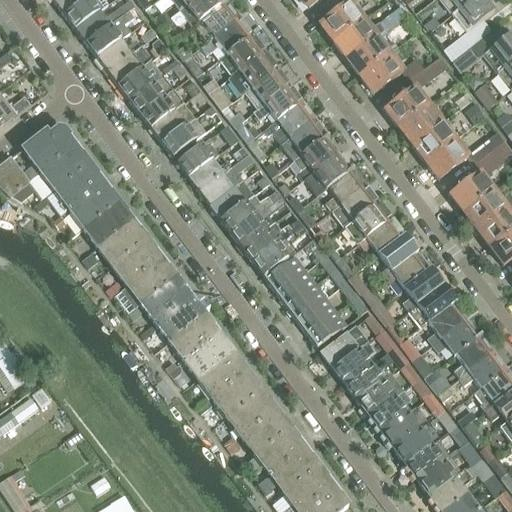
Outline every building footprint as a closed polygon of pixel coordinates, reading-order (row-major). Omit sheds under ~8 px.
[(63,20),(89,0),(60,0),(53,6),(63,20)] [(89,0),(63,20),(74,34),(98,16),(107,9),(102,2),(103,0),(89,0)] [(142,0),(131,0),(143,15),(150,10),(142,0)] [(166,0),(178,16),(198,0),(166,0)] [(198,0),(178,16),(169,23),(175,31),(179,31),(186,26),(191,33),(193,32),(224,8),(223,7),(217,0),(198,0)] [(295,0),(306,14),(323,0),(295,0)] [(403,0),(401,1),(407,8),(417,0),(403,0)] [(439,0),(436,2),(450,20),(475,0),(439,0)] [(464,38),(493,16),(480,0),(475,0),(450,20),(464,38)] [(85,48),(134,11),(129,5),(104,24),(98,16),(74,34),(85,48)] [(207,48),(239,23),(226,5),(223,7),(224,8),(193,32),(202,44),(203,43),(207,48)] [(331,47),(362,24),(349,7),(318,30),(331,47)] [(387,34),(396,27),(395,26),(405,18),(400,11),(370,34),(362,24),(331,47),(345,65),(376,42),(375,41),(381,37),(386,33),(387,34)] [(128,15),(85,48),(96,63),(129,37),(124,30),(133,22),(128,15)] [(156,32),(168,23),(169,23),(163,15),(150,25),(156,32)] [(429,36),(440,28),(433,21),(422,29),(428,37),(429,36)] [(226,59),(252,40),(239,23),(207,48),(200,53),(203,57),(206,60),(219,50),(226,59)] [(151,33),(140,41),(145,48),(155,40),(151,33)] [(376,42),(345,65),(358,82),(389,58),(388,58),(396,52),(384,35),(381,37),(375,41),(376,42)] [(106,77),(139,52),(135,45),(125,53),(120,45),(130,38),(129,37),(96,63),(106,77)] [(496,79),(511,65),(511,40),(510,38),(482,60),(496,79)] [(231,82),(264,57),(252,40),(226,59),(227,59),(218,66),(231,82)] [(449,65),(468,50),(461,41),(442,56),(449,65)] [(152,52),(149,55),(155,62),(166,54),(158,43),(152,48),(152,52)] [(182,51),(174,56),(182,67),(189,61),(182,51)] [(150,65),(142,55),(139,52),(106,77),(117,91),(150,66),(150,65)] [(459,79),(479,63),(471,54),(452,69),(459,79)] [(0,62),(0,72),(11,64),(7,57),(4,59),(0,62)] [(244,98),(277,73),(264,57),(231,82),(227,85),(240,101),(244,98)] [(402,75),(399,72),(389,58),(358,82),(371,99),(400,77),(406,86),(420,75),(413,66),(402,75)] [(189,61),(182,67),(195,83),(202,78),(189,61)] [(397,133),(427,109),(416,94),(446,72),(438,62),(420,75),(406,86),(412,94),(384,116),(397,133)] [(511,65),(496,79),(509,96),(511,94),(511,65)] [(150,66),(117,91),(128,105),(161,80),(150,66)] [(185,78),(177,68),(171,73),(179,83),(185,78)] [(257,115),(289,90),(277,73),(244,98),(256,114),(257,115)] [(474,78),(466,84),(474,95),(482,89),(474,78)] [(139,119),(171,95),(161,80),(128,105),(139,119)] [(212,84),(201,92),(207,100),(218,92),(212,84)] [(185,91),(193,101),(199,96),(191,87),(185,91)] [(256,114),(251,118),(258,126),(268,118),(275,127),(275,128),(302,107),(289,90),(257,115),(256,114)] [(207,100),(220,116),(230,109),(218,92),(207,100)] [(150,134),(182,109),(171,95),(139,119),(150,134)] [(199,109),(205,105),(199,96),(193,101),(188,104),(192,109),(196,106),(199,109)] [(483,107),(481,108),(486,114),(497,106),(492,99),(483,107)] [(10,111),(17,120),(30,110),(23,101),(10,111)] [(0,132),(12,124),(0,107),(0,132)] [(275,127),(263,136),(266,141),(271,138),(280,150),(315,124),(302,107),(275,128),(275,127)] [(160,148),(193,123),(182,109),(150,134),(160,148)] [(410,150),(441,127),(427,109),(397,133),(410,150)] [(476,111),(468,117),(475,126),(483,120),(476,111)] [(210,120),(214,117),(210,112),(203,117),(205,120),(210,120)] [(500,132),(501,131),(507,127),(511,123),(506,115),(495,124),(500,132)] [(233,121),(227,125),(232,133),(240,127),(243,125),(237,117),(233,121)] [(171,162),(204,138),(193,123),(160,148),(171,162)] [(280,150),(290,164),(293,167),(325,142),(325,143),(328,142),(327,141),(315,124),(280,150)] [(245,149),(253,144),(240,127),(232,133),(245,149)] [(423,167),(454,144),(441,127),(410,150),(423,167)] [(511,134),(511,135),(509,132),(510,131),(507,127),(501,131),(505,135),(504,136),(511,146),(511,134)] [(226,131),(219,136),(224,143),(231,138),(226,131)] [(0,191),(9,200),(76,150),(64,135),(54,134),(48,138),(46,136),(21,155),(32,170),(22,177),(11,162),(0,170),(0,191)] [(472,171),(503,147),(496,138),(466,160),(454,144),(423,167),(436,185),(465,163),(472,171)] [(325,142),(293,167),(299,176),(294,180),(300,187),(303,185),(338,159),(325,143),(325,142)] [(209,143),(175,169),(186,183),(211,165),(217,160),(208,149),(212,147),(209,143)] [(253,144),(245,149),(258,166),(266,161),(253,144)] [(462,218),(492,195),(484,184),(491,179),(489,177),(511,159),(503,147),(472,171),(478,179),(448,201),(462,218)] [(27,187),(10,200),(20,206),(34,196),(41,206),(45,203),(50,199),(54,196),(90,169),(76,150),(39,178),(27,187)] [(241,152),(232,159),(238,167),(247,160),(241,152)] [(316,202),(327,194),(350,176),(349,175),(338,159),(303,185),(316,202)] [(208,212),(242,186),(236,179),(252,167),(247,160),(238,167),(232,171),(197,198),(208,212)] [(227,165),(217,173),(211,165),(186,183),(197,198),(232,171),(227,165)] [(273,168),(265,175),(271,183),(279,177),(277,174),(273,168)] [(50,199),(45,203),(49,208),(60,221),(68,215),(104,188),(90,169),(54,196),(50,199)] [(333,202),(324,209),(331,217),(365,191),(353,174),(352,173),(349,175),(350,176),(327,194),(333,202)] [(256,186),(261,193),(268,188),(262,181),(256,186)] [(218,226),(253,200),(242,186),(208,212),(218,226)] [(82,234),(119,207),(104,188),(68,215),(82,234)] [(283,189),(278,192),(284,200),(289,196),(283,189)] [(344,234),(378,208),(365,191),(331,217),(344,234)] [(511,206),(507,199),(500,205),(492,195),(462,218),(475,236),(511,207),(511,206)] [(229,240),(279,202),(274,197),(260,208),(253,200),(218,226),(229,240)] [(240,254),(274,228),(268,221),(276,215),(275,214),(283,208),(279,202),(229,240),(240,254)] [(296,217),(303,212),(294,202),(288,206),(296,217)] [(41,206),(35,211),(38,216),(49,208),(45,203),(41,206)] [(97,253),(133,226),(119,207),(82,234),(97,253)] [(511,234),(511,221),(511,219),(511,218),(511,207),(475,236),(488,253),(511,234)] [(358,249),(391,224),(378,208),(344,234),(356,251),(358,249)] [(303,212),(296,217),(309,234),(316,229),(303,212)] [(52,228),(56,233),(64,227),(60,221),(52,228)] [(391,224),(358,249),(363,256),(370,250),(378,261),(403,241),(391,224)] [(251,268),(300,231),(296,225),(288,231),(288,230),(280,236),(274,228),(240,254),(251,268)] [(111,272),(147,245),(133,226),(97,253),(111,272)] [(262,283),(286,264),(296,256),(289,248),(304,236),(300,231),(251,268),(262,283)] [(322,234),(314,240),(321,250),(322,250),(330,244),(322,234)] [(511,234),(488,253),(501,271),(511,263),(511,234)] [(383,283),(416,258),(403,241),(378,261),(386,272),(379,278),(383,283)] [(312,244),(302,252),(307,258),(309,257),(315,264),(323,258),(312,244)] [(125,291),(161,264),(147,245),(111,272),(125,291)] [(333,253),(327,258),(335,267),(340,263),(333,253)] [(88,260),(81,265),(87,272),(97,264),(92,257),(88,260)] [(326,278),(334,272),(323,258),(315,264),(326,278)] [(403,294),(429,275),(416,258),(383,283),(388,289),(395,283),(403,294)] [(272,296),(303,274),(294,262),(264,285),(272,296)] [(340,263),(335,267),(348,284),(354,279),(341,262),(340,263)] [(122,293),(113,300),(127,319),(140,310),(176,283),(161,264),(125,291),(122,293)] [(343,287),(344,286),(334,272),(326,278),(337,292),(343,287)] [(283,311),(313,288),(303,274),(272,296),(283,311)] [(408,317),(441,292),(429,275),(403,294),(410,302),(401,309),(408,317)] [(354,279),(348,284),(361,300),(368,295),(355,278),(354,279)] [(154,328),(190,301),(176,283),(140,310),(154,328)] [(104,294),(110,302),(122,293),(116,285),(104,294)] [(343,287),(337,292),(346,303),(353,298),(344,286),(343,287)] [(294,325),(324,302),(313,288),(283,311),(294,325)] [(441,292),(408,317),(420,334),(427,329),(454,308),(441,292)] [(368,295),(361,300),(374,317),(382,310),(369,294),(368,295)] [(168,347),(204,320),(190,301),(154,328),(168,347)] [(304,339),(335,316),(324,302),(294,325),(304,339)] [(356,304),(350,308),(359,320),(366,315),(357,303),(356,304)] [(434,338),(426,344),(431,351),(466,325),(454,308),(427,329),(434,338)] [(382,310),(374,317),(386,333),(391,330),(395,327),(382,310)] [(136,313),(128,320),(131,325),(140,318),(136,313)] [(315,353),(346,331),(335,316),(304,339),(315,353)] [(182,366),(218,339),(204,320),(168,347),(182,366)] [(375,341),(382,336),(370,320),(363,325),(375,341)] [(452,362),(455,361),(479,342),(466,325),(431,351),(436,359),(445,353),(452,362)] [(391,330),(386,333),(399,350),(404,346),(391,330)] [(146,334),(138,340),(142,346),(155,336),(151,331),(146,334)] [(331,374),(366,348),(354,331),(319,358),(331,374)] [(388,357),(394,352),(382,336),(375,341),(387,358),(388,357)] [(197,385),(233,358),(218,339),(182,366),(197,385)] [(458,384),(493,358),(480,341),(479,342),(455,361),(461,370),(452,377),(458,384)] [(1,348),(0,347),(0,386),(6,397),(12,393),(13,394),(25,386),(17,372),(20,370),(11,357),(10,357),(3,346),(1,348)] [(343,390),(369,371),(364,364),(374,357),(366,348),(331,374),(343,390)] [(411,348),(402,355),(411,366),(420,360),(411,348)] [(400,373),(407,367),(396,351),(394,353),(394,352),(388,357),(400,373)] [(211,404),(247,377),(233,358),(197,385),(211,404)] [(480,394),(506,374),(493,358),(458,384),(463,391),(473,384),(480,394)] [(423,365),(415,371),(424,383),(433,377),(423,365)] [(164,374),(167,378),(176,371),(172,367),(164,373),(164,374)] [(411,389),(420,383),(407,367),(400,373),(399,374),(411,389)] [(167,378),(171,383),(180,376),(180,373),(178,370),(176,371),(167,378)] [(355,406),(391,379),(392,378),(385,370),(375,378),(369,371),(343,390),(355,406)] [(480,394),(474,398),(482,408),(479,410),(484,417),(485,417),(511,396),(511,382),(506,374),(480,394)] [(225,423),(261,396),(247,377),(211,404),(225,423)] [(433,377),(424,383),(433,396),(442,389),(433,377)] [(402,396),(399,393),(390,380),(391,379),(355,406),(367,422),(402,396)] [(424,405),(432,399),(420,383),(411,389),(423,405),(424,405)] [(448,392),(437,400),(442,407),(452,399),(448,392)] [(40,393),(31,399),(41,413),(50,406),(40,393)] [(240,442),(275,415),(261,396),(225,423),(240,442)] [(379,438),(409,416),(405,410),(410,406),(402,396),(367,422),(379,438)] [(511,396),(485,417),(484,417),(491,426),(498,420),(505,428),(511,422),(511,396)] [(436,421),(444,415),(432,399),(424,405),(436,421)] [(29,403),(0,424),(0,440),(37,414),(29,403)] [(211,411),(208,407),(197,415),(200,419),(211,411)] [(391,454),(426,428),(415,413),(410,417),(409,416),(379,438),(391,454)] [(254,461),(290,434),(275,415),(240,442),(254,461)] [(448,437),(456,431),(444,415),(436,421),(448,437)] [(471,416),(457,427),(462,434),(471,427),(472,427),(476,423),(471,416)] [(511,450),(511,448),(511,422),(505,428),(498,433),(511,450)] [(471,427),(462,434),(475,450),(475,451),(484,444),(471,427)] [(403,470),(439,444),(426,428),(391,454),(403,470)] [(456,431),(448,437),(460,453),(467,447),(468,447),(456,431)] [(304,453),(290,434),(254,461),(255,463),(249,467),(258,479),(264,474),(268,480),(304,453)] [(77,436),(63,445),(69,454),(82,445),(77,436)] [(222,448),(225,453),(234,446),(230,441),(222,448)] [(457,451),(446,460),(436,447),(439,444),(403,470),(416,486),(459,454),(457,451)] [(234,446),(225,453),(229,458),(238,451),(234,446)] [(469,471),(479,463),(467,448),(460,453),(459,454),(416,486),(428,502),(461,477),(451,463),(459,457),(469,471)] [(487,449),(479,455),(488,467),(496,462),(496,461),(487,449)] [(283,499),(318,472),(304,453),(268,480),(269,481),(276,490),(283,499)] [(488,467),(501,484),(508,478),(496,462),(488,467)] [(481,487),(491,479),(479,463),(469,471),(461,477),(428,502),(435,511),(448,511),(466,498),(461,491),(476,480),(481,487)] [(292,511),(304,511),(333,491),(318,472),(283,499),(292,511)] [(19,474),(0,486),(0,496),(10,511),(24,511),(10,489),(23,480),(19,474)] [(511,483),(508,478),(501,484),(511,499),(511,483)] [(481,487),(493,503),(503,495),(491,479),(481,487)] [(265,482),(256,489),(264,500),(276,490),(269,481),(266,483),(265,482)] [(344,511),(347,510),(337,497),(333,491),(304,511),(344,511)] [(503,495),(495,502),(502,511),(505,511),(511,507),(511,505),(504,495),(503,495)] [(481,511),(482,511),(475,503),(472,505),(466,498),(448,511),(481,511)] [(129,511),(122,500),(103,511),(129,511)]
